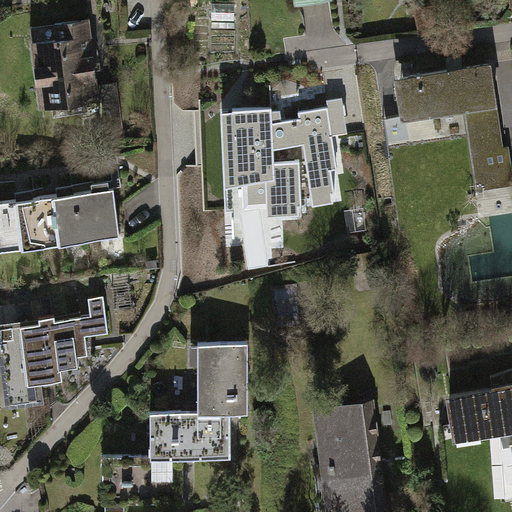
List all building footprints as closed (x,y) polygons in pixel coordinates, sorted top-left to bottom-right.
[(335,0),(296,0),(297,8),(336,2),(335,0)] [(100,19),(29,24),(36,122),(107,117),(100,19)] [(511,165),(497,65),(404,79),(410,123),(470,117),(480,174),(511,172),(511,165)] [(272,106),(222,108),(224,184),(267,181),(268,213),(303,211),(301,159),(276,160),(275,147),(303,145),(313,205),(339,202),(334,169),(338,168),(328,107),(299,110),(300,115),(273,120),(272,106)] [(119,190),(0,203),(0,253),(125,239),(119,190)] [(105,301),(94,302),(96,313),(55,318),(62,373),(93,369),(90,341),(110,339),(105,301)] [(55,318),(0,324),(0,394),(2,410),(46,405),(44,384),(63,382),(62,373),(55,318)] [(233,417),(253,418),(255,345),(193,346),(193,366),(202,366),(203,416),(233,417)] [(511,386),(450,398),(458,449),(507,441),(511,459),(511,386)] [(371,406),(312,412),(323,511),(401,511),(398,481),(380,483),(371,406)] [(203,416),(153,416),(154,462),(185,462),(233,463),(233,417),(203,416)] [(154,462),(103,460),(107,507),(185,506),(185,462),(154,462)]
